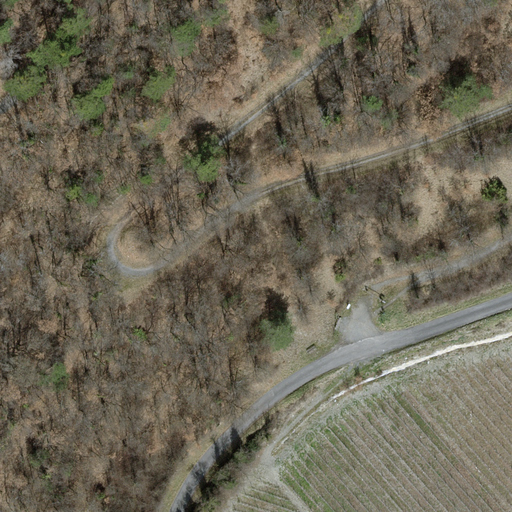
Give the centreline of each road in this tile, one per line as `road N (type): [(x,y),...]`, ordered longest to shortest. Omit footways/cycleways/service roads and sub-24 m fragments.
road 1 (track): [(511,109),(340,173),(263,191),(225,210),(171,263),(138,273),(114,257),(107,232),(142,188),(203,152),(387,0)]
road 2 (track): [(168,511),(212,442),(264,394),(345,358),(370,292),(477,256),(511,233)]
road 3 (unclassified): [(345,358),(511,298)]
road 4 (track): [(0,104),(109,0)]
